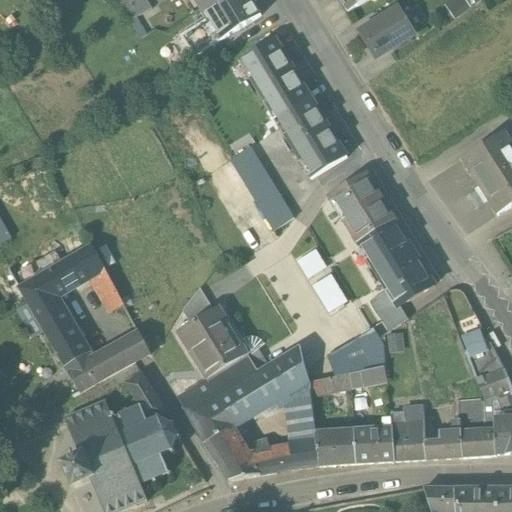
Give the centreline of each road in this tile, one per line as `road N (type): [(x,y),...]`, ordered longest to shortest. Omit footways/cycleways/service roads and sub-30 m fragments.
road 1 (residential): [(299,0),(511,334)]
road 2 (tertiary): [(207,511),(408,482),(511,478)]
